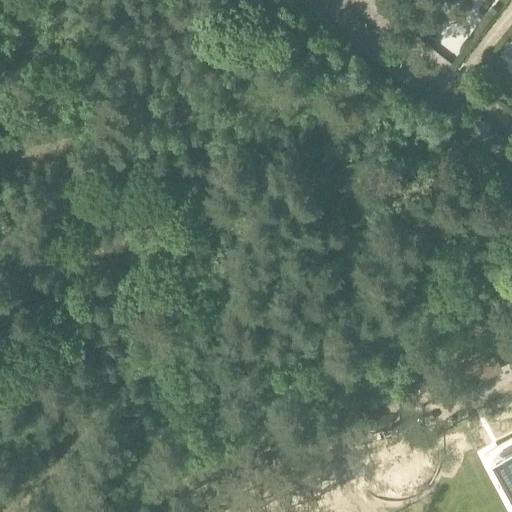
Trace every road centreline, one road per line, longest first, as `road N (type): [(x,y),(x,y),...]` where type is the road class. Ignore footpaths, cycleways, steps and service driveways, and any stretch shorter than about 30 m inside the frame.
road 1 (track): [(62,511),(101,473),(131,406),(112,316),(113,254),(209,196),(208,158),(174,57)]
road 2 (unknown): [(261,0),(511,197)]
road 3 (residential): [(511,156),(322,5)]
